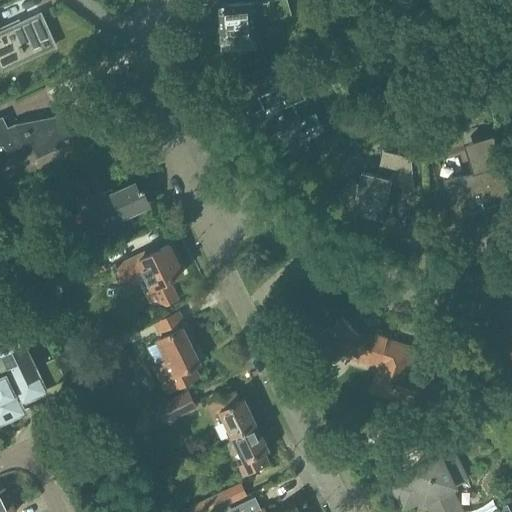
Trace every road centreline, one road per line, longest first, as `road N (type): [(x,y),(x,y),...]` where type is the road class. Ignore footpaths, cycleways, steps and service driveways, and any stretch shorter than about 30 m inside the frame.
road 1 (residential): [(336,511),(190,191)]
road 2 (residential): [(190,191),(362,275),(435,294),(511,278)]
road 3 (residential): [(190,191),(155,104),(154,30)]
